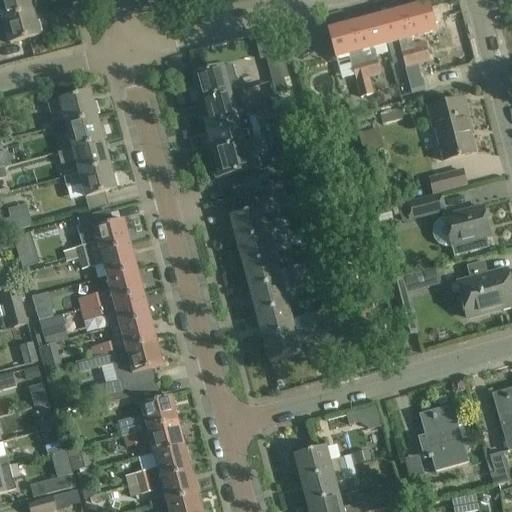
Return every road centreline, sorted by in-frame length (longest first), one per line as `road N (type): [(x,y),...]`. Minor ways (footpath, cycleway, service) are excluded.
road 1 (residential): [(227,426),(127,49)]
road 2 (residential): [(227,426),(511,346)]
road 3 (residential): [(127,49),(314,0)]
road 4 (residential): [(511,128),(479,0)]
road 5 (residential): [(0,83),(127,49)]
